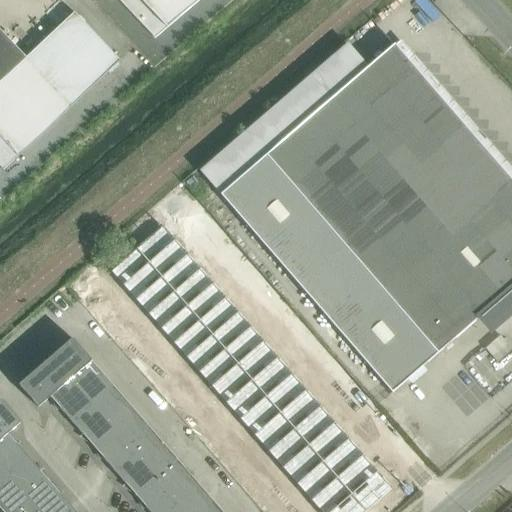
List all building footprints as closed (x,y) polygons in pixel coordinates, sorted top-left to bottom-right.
[(117,0),(154,39),(200,0),(117,0)] [(0,167),(3,170),(18,156),(18,157),(120,61),(74,13),(26,58),(0,30),(0,167)] [(511,181),(394,45),(393,45),(220,195),(392,394),(481,316),(488,323),(511,302),(511,181)] [(163,226),(137,249),(150,264),(177,241),(163,226)] [(177,241),(150,264),(163,279),(189,256),(177,241)] [(137,249),(111,272),(124,287),(150,264),(137,249)] [(189,256),(163,279),(176,293),(202,271),(189,256)] [(150,264),(124,287),(136,302),(163,279),(150,264)] [(202,271),(176,293),(188,308),(214,285),(202,271)] [(163,279),(136,302),(149,316),(176,293),(163,279)] [(214,285),(188,308),(201,323),(227,300),(214,285)] [(176,293),(149,316),(161,331),(188,308),(176,293)] [(227,300),(201,323),(213,337),(240,314),(227,300)] [(188,308),(161,331),(174,346),(201,323),(188,308)] [(240,314),(213,337),(226,351),(252,329),(240,314)] [(201,323),(174,346),(187,360),(213,337),(201,323)] [(252,329),(226,351),(238,366),(265,343),(252,329)] [(213,337),(187,360),(199,374),(226,351),(213,337)] [(92,362),(72,339),(19,386),(38,408),(50,398),(92,362)] [(265,343),(238,366),(252,382),(279,359),(265,343)] [(226,351),(199,374),(212,388),(238,366),(226,351)] [(279,359),(252,382),(267,399),(293,376),(279,359)] [(50,398),(71,422),(113,386),(92,362),(50,398)] [(238,366),(212,388),(226,405),(252,382),(238,366)] [(293,376),(267,399),(281,415),(307,392),(293,376)] [(252,382),(226,405),(240,422),(267,399),(252,382)] [(93,447),(134,411),(113,386),(71,422),(93,447)] [(307,392),(281,415),(295,431),(321,408),(307,392)] [(267,399),(240,422),(254,438),(281,415),(267,399)] [(20,424),(0,401),(0,440),(8,434),(20,424)] [(321,408),(295,431),(309,448),(335,424),(321,408)] [(114,472),(156,436),(134,411),(93,447),(114,472)] [(281,415),(254,438),(268,454),(295,431),(281,415)] [(335,424),(309,448),(323,464),(349,441),(335,424)] [(295,431),(268,454),(282,470),(309,448),(295,431)] [(8,434),(0,440),(0,484),(29,459),(26,456),(8,434)] [(156,436),(114,472),(135,496),(177,460),(156,436)] [(349,441),(323,464),(337,480),(364,457),(349,441)] [(309,448),(282,470),(297,487),(323,464),(309,448)] [(364,457),(337,480),(351,496),(378,473),(364,457)] [(17,511),(50,484),(29,459),(0,484),(0,509),(2,511),(17,511)] [(135,496),(148,511),(167,511),(198,485),(177,460),(135,496)] [(323,464),(297,487),(311,503),(337,480),(323,464)] [(378,473),(351,496),(364,511),(365,511),(392,490),(378,473)] [(337,480),(311,503),(318,511),(333,511),(351,496),(337,480)] [(17,511),(67,511),(72,508),(50,484),(17,511)] [(198,485),(167,511),(216,511),(220,510),(198,485)] [(364,511),(351,496),(333,511),(364,511)]
